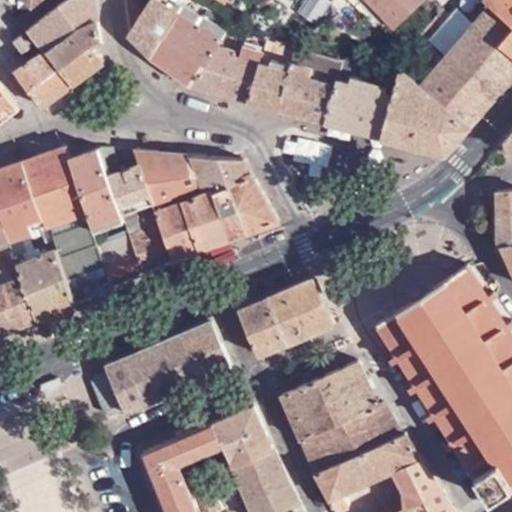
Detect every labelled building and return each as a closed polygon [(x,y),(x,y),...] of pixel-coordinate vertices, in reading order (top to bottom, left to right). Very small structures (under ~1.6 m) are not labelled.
[(99,19),(95,0),(67,0),(62,4),(79,26),(99,19)] [(150,0),(130,30),(154,53),(178,16),(181,9),(170,0),(150,0)] [(369,0),(394,26),(422,0),(369,0)] [(511,0),(484,0),(482,2),(489,8),(511,27),(498,42),(511,52),(511,0)] [(79,26),(62,4),(19,36),(28,48),(40,39),(41,40),(48,48),(79,26)] [(461,112),(511,55),(511,52),(498,42),(511,27),(489,8),(421,80),(461,112)] [(154,53),(194,81),(219,42),(178,16),(154,53)] [(99,19),(79,26),(93,43),(101,39),(99,19)] [(194,81),(251,97),(260,64),(267,40),(233,22),(227,31),(219,42),(194,81)] [(93,43),(79,26),(48,48),(74,81),(105,58),(93,43)] [(28,48),(19,36),(15,40),(25,52),(41,40),(40,39),(28,48)] [(251,97),(280,105),(296,47),(277,42),(270,66),(260,64),(251,97)] [(280,105),(330,118),(340,78),(345,59),(296,47),(280,105)] [(74,81),(48,48),(17,70),(43,103),(56,94),(74,81)] [(472,122),(511,77),(511,55),(461,112),(472,122)] [(433,146),(434,144),(461,112),(421,80),(409,70),(399,73),(396,91),(386,133),(433,146)] [(330,118),(386,133),(396,91),(340,78),(330,118)] [(0,118),(18,104),(0,81),(0,118)] [(448,149),(472,122),(461,112),(434,144),(448,149)] [(511,149),(511,131),(498,147),(500,149),(511,149)] [(69,144),(25,159),(50,223),(57,244),(61,253),(100,237),(73,157),(69,144)] [(103,144),(73,157),(100,237),(112,274),(116,283),(128,278),(146,269),(134,233),(126,211),(103,144)] [(160,208),(156,199),(143,162),(124,169),(116,145),(103,144),(126,211),(134,233),(146,269),(157,265),(176,257),(164,221),(160,208)] [(143,162),(156,199),(160,208),(215,187),(194,153),(138,147),(143,162)] [(246,157),(194,153),(215,187),(254,173),(246,157)] [(25,159),(0,168),(0,198),(13,236),(25,231),(50,223),(25,159)] [(254,173),(215,187),(225,214),(238,210),(249,230),(281,219),(254,173)] [(225,214),(215,187),(160,208),(164,221),(176,257),(191,251),(207,245),(234,236),(225,214)] [(507,247),(511,246),(511,190),(499,191),(499,197),(489,198),(492,244),(493,247),(507,247)] [(0,198),(0,240),(13,236),(0,198)] [(238,210),(225,214),(234,236),(249,230),(238,210)] [(25,231),(13,236),(15,242),(21,259),(33,254),(25,231)] [(112,274),(100,237),(61,253),(78,299),(92,292),(97,290),(93,281),(112,274)] [(0,246),(0,320),(4,331),(21,323),(39,315),(21,259),(15,242),(0,246)] [(61,253),(57,244),(33,254),(21,259),(39,315),(55,309),(78,299),(61,253)] [(380,322),(494,499),(511,486),(511,330),(468,263),(380,322)] [(316,275),(270,294),(290,340),(335,320),(316,275)] [(290,340),(270,294),(242,305),(261,351),(290,340)] [(127,354),(108,362),(127,408),(233,364),(213,318),(203,322),(186,330),(127,354)] [(381,402),(380,401),(360,358),(283,391),(303,437),(381,402)] [(386,399),(380,401),(381,402),(303,437),(317,469),(403,432),(386,399)] [(256,403),(218,419),(227,444),(235,466),(276,449),(256,403)] [(144,449),(169,511),(199,511),(182,463),(227,444),(218,419),(144,449)] [(408,431),(403,432),(317,469),(339,509),(352,501),(346,489),(396,470),(395,467),(423,454),(408,431)] [(289,479),(276,449),(235,466),(254,511),(273,511),(301,500),(289,479)] [(456,511),(457,509),(423,454),(395,467),(396,470),(402,479),(406,485),(407,496),(405,508),(395,511),(456,511)]
